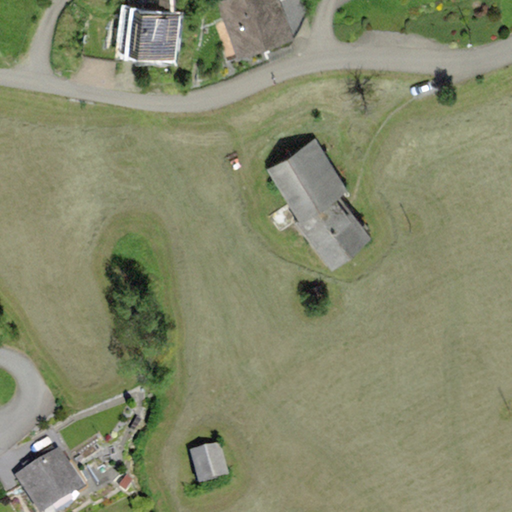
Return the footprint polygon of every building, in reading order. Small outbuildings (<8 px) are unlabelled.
[(279,0),(224,0),(219,2),(224,16),(210,22),(224,58),(292,32),(279,0)] [(181,14),(126,6),(122,32),(120,50),(175,58),(181,14)] [(303,216),(340,191),(350,184),(315,134),(268,167),(303,216)] [(351,204),(340,191),(303,216),(298,222),(332,265),(373,232),(351,204)] [(222,442),(193,450),(202,485),(232,477),(222,442)] [(64,451),(15,476),(33,511),(41,511),(84,490),(64,451)]
